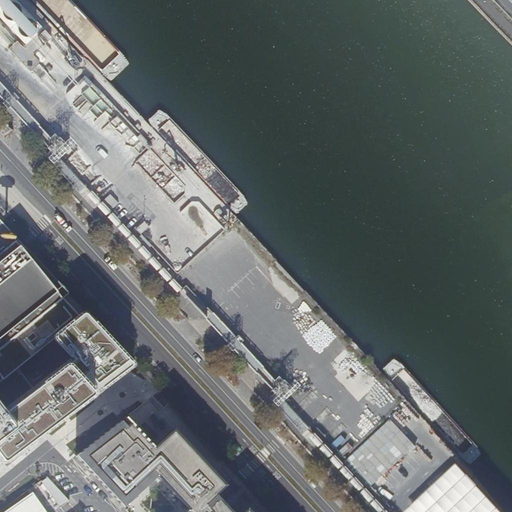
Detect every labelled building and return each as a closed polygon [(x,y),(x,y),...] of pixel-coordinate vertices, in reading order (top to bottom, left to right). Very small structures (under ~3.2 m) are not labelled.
[(29,38),(29,39),(42,28),(43,27),(16,0),(0,0),(0,16),(24,42),(29,38)] [(42,28),(29,39),(38,48),(51,37),(42,28)] [(32,54),(38,48),(29,39),(29,38),(24,42),(20,45),(11,53),(29,71),(38,61),(32,54)] [(67,150),(57,139),(53,143),(49,138),(37,126),(31,130),(57,159),(67,150)] [(53,143),(57,139),(53,134),(49,138),(53,143)] [(133,151),(144,141),(138,134),(127,145),(133,151)] [(150,147),(144,141),(133,151),(139,158),(150,147)] [(0,252),(9,245),(14,251),(17,249),(58,301),(68,294),(20,242),(0,219),(0,252)] [(144,219),(133,228),(139,234),(149,224),(144,219)] [(0,348),(58,301),(17,249),(14,251),(9,245),(0,252),(0,348)] [(190,291),(184,296),(205,317),(205,318),(210,313),(190,291)] [(126,365),(84,312),(47,341),(64,363),(1,412),(0,410),(0,463),(0,464),(126,365)] [(292,392),(282,381),(277,385),(273,380),(262,368),(255,373),(256,373),(282,401),(292,392)] [(277,385),(282,381),(277,377),(273,380),(277,385)] [(124,416),(74,456),(86,469),(87,467),(92,472),(90,474),(121,508),(154,477),(185,511),(183,511),(247,511),(245,509),(241,511),(228,511),(226,509),(222,504),(214,495),(224,486),(172,429),(152,447),(124,416)] [(265,511),(267,511),(224,464),(219,468),(238,490),(222,504),(226,509),(243,495),(258,511),(265,511)] [(477,511),(444,476),(411,506),(416,511),(477,511)] [(68,501),(46,477),(40,481),(59,507),(68,501)]
